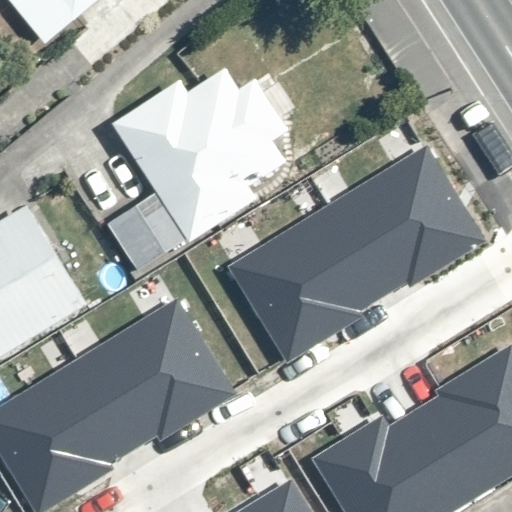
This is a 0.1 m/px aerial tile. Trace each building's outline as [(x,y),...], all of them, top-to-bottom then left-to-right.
[(11,0),(46,43),(98,0),(11,0)] [(247,186),(287,161),(273,139),(293,127),(247,54),(189,90),(182,79),(114,121),(157,190),(106,221),(137,270),(254,198),(247,186)] [(428,319),(349,188),(161,301),(240,432),(428,319)] [(0,361),(93,305),(31,203),(0,221),(0,361)] [(381,511),(511,434),(511,300),(500,281),(115,511),(381,511)] [(21,511),(69,483),(0,370),(0,477),(21,511)] [(511,511),(511,497),(488,511),(511,511)]
